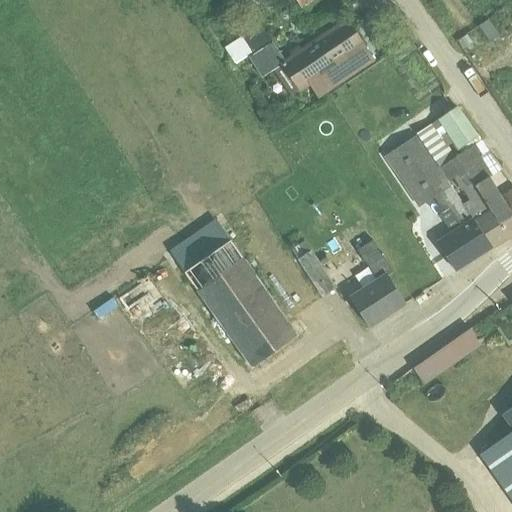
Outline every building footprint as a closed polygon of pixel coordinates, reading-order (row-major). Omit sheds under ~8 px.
[(295,0),(303,10),(318,0),(295,0)] [(489,19),(479,26),(491,43),(501,36),(489,19)] [(292,58),(273,70),(293,99),(311,87),(319,98),(373,62),(346,22),(303,51),(300,46),(289,54),(292,58)] [(262,26),(226,49),(235,64),(251,54),(253,56),(250,58),(262,77),(285,62),(262,26)] [(417,135),(440,169),(457,157),(509,239),(511,237),(511,198),(507,202),(491,179),(503,171),(478,136),(477,137),(457,108),(417,135)] [(440,169),(417,135),(378,161),(390,180),(397,176),(419,209),(434,199),(444,213),(446,212),(458,228),(437,243),(457,273),(493,249),(464,205),(449,182),(440,169)] [(464,205),(493,249),(509,239),(457,157),(440,169),(449,182),(464,205)] [(231,241),(185,273),(253,369),(299,337),(231,241)] [(306,242),(292,251),(323,299),(337,290),(306,242)] [(378,281),(351,299),(369,328),(406,304),(388,276),(394,272),(373,242),(359,251),(378,281)] [(104,296),(84,311),(92,321),(112,307),(104,296)] [(471,330),(414,369),(425,386),(482,346),(471,330)] [(483,359),(496,364),(501,350),(488,345),(483,359)] [(511,408),(502,415),(511,428),(511,431),(480,454),(511,500),(511,408)]
